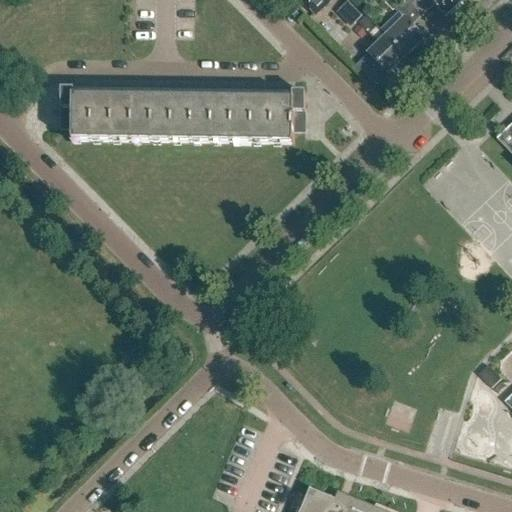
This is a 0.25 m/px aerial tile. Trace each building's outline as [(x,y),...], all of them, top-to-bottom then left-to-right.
[(297,0),(316,19),(335,0),(297,0)] [(365,0),(353,0),(337,14),(352,31),(375,11),(365,0)] [(422,20),(404,3),(401,0),(388,0),(383,5),(393,15),(395,13),(398,16),(382,34),(381,34),(406,60),(424,43),(412,30),(422,20)] [(446,21),(466,1),(464,0),(407,0),(404,3),(422,20),(434,9),(446,21)] [(369,38),(378,30),(368,20),(359,28),(369,38)] [(388,77),(406,60),(381,34),(382,34),(378,30),(369,38),(379,48),(369,57),(388,77)] [(306,137),(306,99),(62,96),(61,134),(74,134),(74,146),(294,149),(295,137),(306,137)] [(511,130),(499,143),(511,156),(511,130)] [(492,391),(501,381),(488,368),(479,378),(492,391)] [(378,511),(350,500),(339,496),(336,502),(311,492),(302,511),(378,511)]
